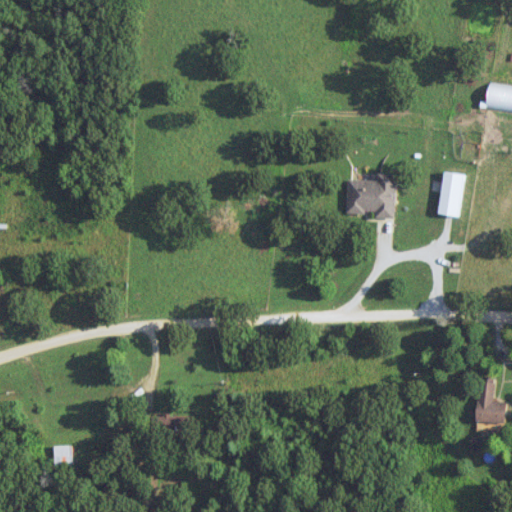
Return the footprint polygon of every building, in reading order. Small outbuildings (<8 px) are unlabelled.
[(511,85),(488,83),(485,109),(511,112),(511,85)] [(465,174),(443,171),(437,213),(459,216),(465,174)] [(348,178),(345,214),(393,218),(397,174),(377,173),(376,181),(348,178)] [(504,422),(505,403),(493,403),(494,382),(479,381),(477,421),(504,422)] [(188,431),(186,413),(150,417),(152,434),(188,431)] [(55,445),(55,466),(73,466),(73,445),(55,445)]
